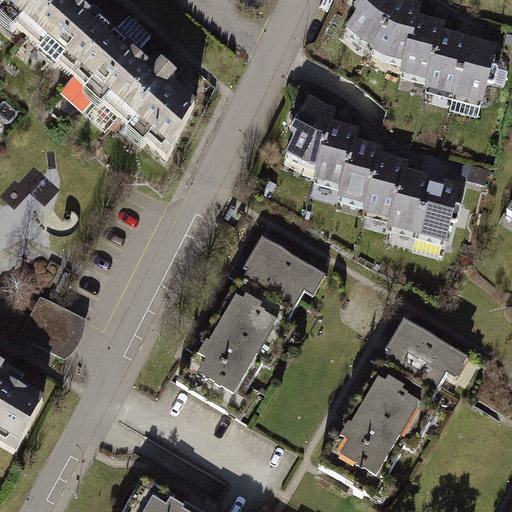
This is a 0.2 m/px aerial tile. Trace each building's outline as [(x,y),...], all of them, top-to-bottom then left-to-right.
[(0,0),(0,16),(10,24),(6,30),(27,46),(32,40),(59,61),(51,72),(64,82),(81,95),(122,42),(84,13),(93,2),(90,0),(0,0)] [(404,3),(400,0),(381,0),(351,39),(375,58),(404,3)] [(404,3),(375,58),(407,72),(419,49),(426,25),(429,13),(404,3)] [(419,49),(407,72),(403,84),(435,93),(445,65),(449,41),(450,33),(426,25),(419,49)] [(445,65),(435,93),(431,101),(462,108),(477,48),(449,41),(445,65)] [(122,42),(81,95),(115,121),(118,117),(144,137),(138,145),(158,159),(177,174),(217,121),(187,97),(193,89),(177,77),(173,81),(122,42)] [(477,48),(462,108),(492,116),(507,56),(486,50),(477,48)] [(344,120),(314,107),(290,167),(322,179),(339,148),(342,133),(344,120)] [(368,139),(342,133),(339,148),(322,179),(322,190),(349,199),(362,169),(365,151),(368,139)] [(391,160),(365,151),(362,169),(349,199),(345,208),(373,219),(385,190),(390,166),(391,160)] [(417,173),(390,166),(385,190),(373,219),(397,230),(409,201),(415,180),(417,173)] [(441,185),(415,180),(409,201),(397,230),(397,236),(423,244),(441,185)] [(472,194),(441,185),(423,244),(452,254),(464,226),(472,194)] [(258,282),(251,295),(297,321),(309,300),(323,308),(336,285),(265,245),(248,276),(258,282)] [(251,295),(241,290),(187,386),(243,417),(297,321),(251,295)] [(63,309),(41,299),(19,339),(42,350),(66,362),(73,355),(80,346),(85,334),(86,322),(63,309)] [(404,367),(396,381),(442,407),(454,386),(469,394),(482,371),(410,331),(393,361),(404,367)] [(0,452),(13,460),(43,408),(0,382),(0,381),(3,375),(0,373),(0,452)] [(396,381),(387,376),(333,471),(389,502),(442,407),(396,381)] [(176,511),(147,495),(137,511),(176,511)]
